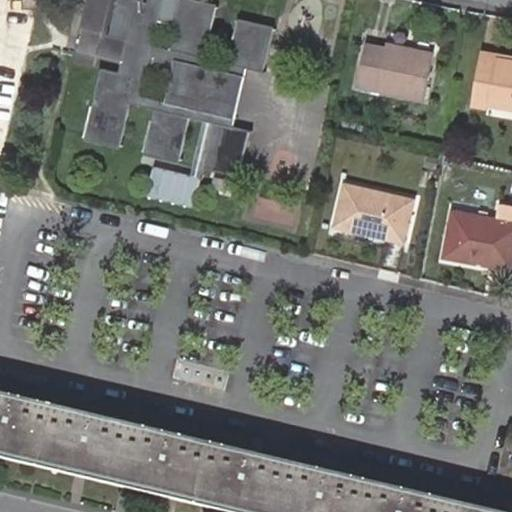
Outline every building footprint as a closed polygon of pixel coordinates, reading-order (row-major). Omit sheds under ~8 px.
[(230,63),(205,56),(217,5),(195,0),(182,0),(181,6),(163,2),(163,0),(118,0),(110,34),(129,39),(120,75),(102,71),(86,138),(123,146),(132,105),(157,111),(148,152),(181,160),(190,119),(215,125),(206,165),(241,173),(253,122),(235,118),(249,59),(266,64),(275,29),(240,20),(230,63)] [(359,46),(353,85),(421,96),(429,53),(380,45),(380,49),(359,46)] [(479,48),(470,99),(490,103),(491,99),(511,102),(511,59),(498,57),(499,51),(479,48)] [(342,185),(334,227),(406,242),(414,200),(342,185)] [(447,256),(491,263),(492,257),(511,259),(511,220),(454,211),(447,256)] [(511,259),(492,257),(491,263),(511,266),(511,259)] [(0,449),(262,511),(511,511),(0,391),(0,449)] [(262,511),(0,449),(0,456),(235,511),(262,511)]
